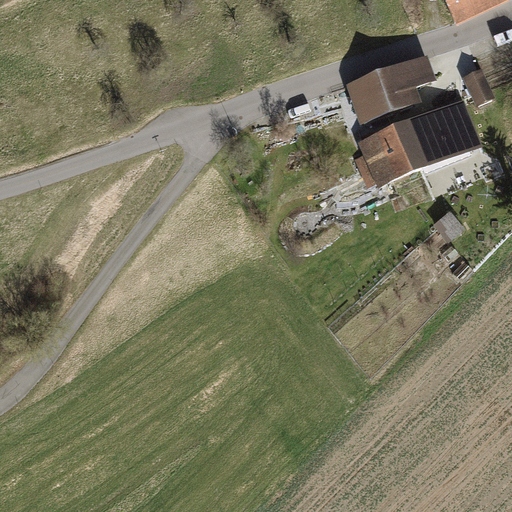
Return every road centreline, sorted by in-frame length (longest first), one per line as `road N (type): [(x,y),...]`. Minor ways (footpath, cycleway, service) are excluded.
road 1 (unclassified): [(0,401),(41,366),(207,151),(208,122)]
road 2 (tertiary): [(208,122),(511,16)]
road 3 (tertiary): [(0,191),(208,122)]
